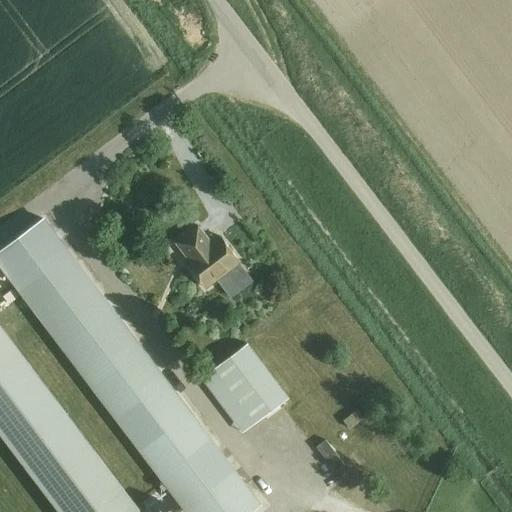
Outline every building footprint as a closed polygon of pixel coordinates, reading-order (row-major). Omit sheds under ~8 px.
[(0,268),(184,511),(138,511),(0,329),(0,429),(62,511),(251,511),(260,506),(42,218),(0,250),(0,268)] [(205,288),(239,262),(220,237),(210,244),(206,240),(207,239),(198,226),(175,243),(189,260),(186,263),(205,288)] [(251,281),(267,269),(256,255),(240,267),(251,281)] [(246,343),(213,368),(255,423),(288,399),(246,343)] [(367,418),(380,412),(375,402),(362,408),(367,418)] [(351,415),(343,421),(349,429),(357,423),(351,415)] [(354,463),(365,455),(347,429),(335,437),(354,463)]
